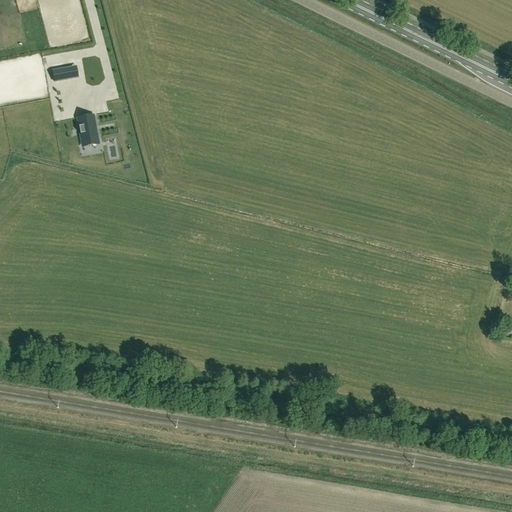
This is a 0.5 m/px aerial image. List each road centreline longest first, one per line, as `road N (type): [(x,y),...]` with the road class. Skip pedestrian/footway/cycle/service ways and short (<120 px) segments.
road 1 (unclassified): [(511,103),(299,0)]
road 2 (primary): [(511,81),(343,0)]
